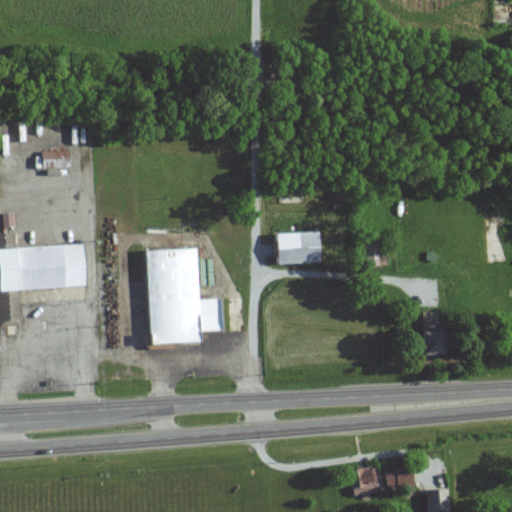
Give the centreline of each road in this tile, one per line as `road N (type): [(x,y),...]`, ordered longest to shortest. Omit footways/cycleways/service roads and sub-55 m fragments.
road 1 (primary): [(0,450),(511,410)]
road 2 (primary): [(511,389),(0,415)]
road 3 (track): [(254,275),(254,81)]
